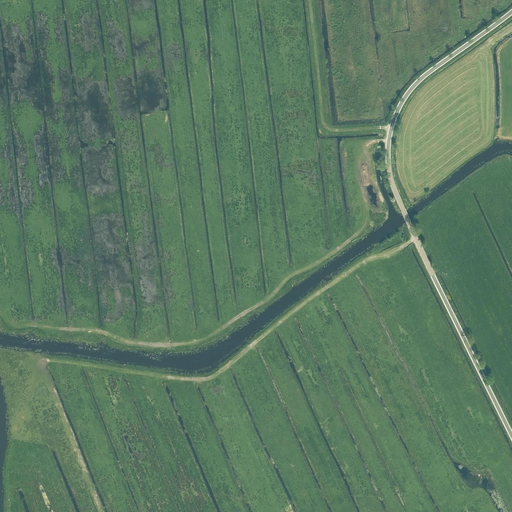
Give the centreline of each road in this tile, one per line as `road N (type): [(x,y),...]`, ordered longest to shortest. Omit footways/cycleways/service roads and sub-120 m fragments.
road 1 (tertiary): [(511,436),(402,208),(387,156),(393,118),(411,87),(511,10)]
road 2 (track): [(390,127),(323,123),(309,0)]
